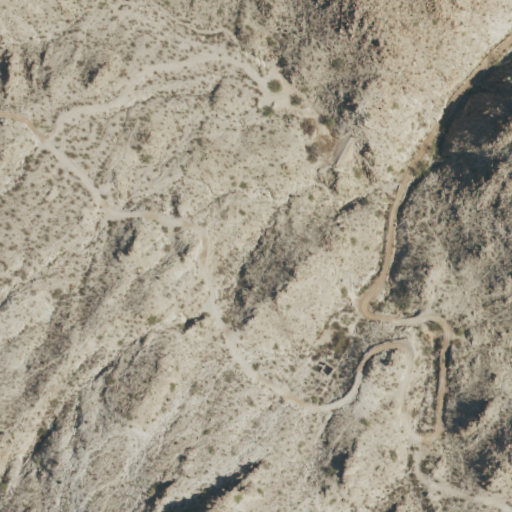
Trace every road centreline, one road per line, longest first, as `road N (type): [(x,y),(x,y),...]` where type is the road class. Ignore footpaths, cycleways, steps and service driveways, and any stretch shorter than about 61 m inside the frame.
road 1 (track): [(0,121),(100,214),(180,228),(205,325),(234,372),(274,398),(304,411),(330,406),(359,354),(387,344),(395,349),(392,410),(397,433),(409,440)]
road 2 (track): [(511,32),(435,113),(395,192),(367,288),(345,308),(409,323),(420,316),(435,327),(430,427),(409,440)]
road 3 (track): [(409,440),(416,484),(496,511)]
